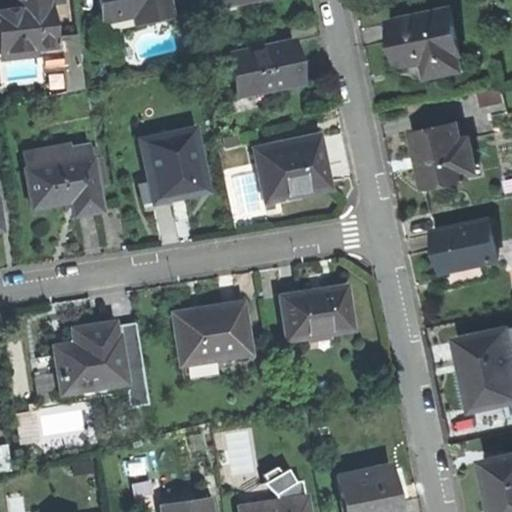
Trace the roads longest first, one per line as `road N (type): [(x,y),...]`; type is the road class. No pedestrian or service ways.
road 1 (residential): [(0,292),(380,232)]
road 2 (residential): [(441,511),(380,232)]
road 3 (residential): [(380,232),(332,0)]
